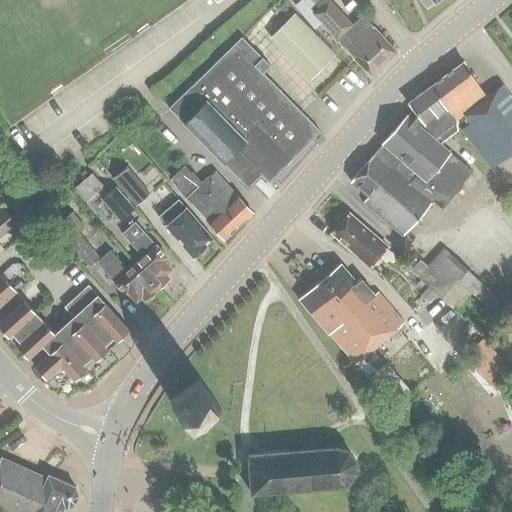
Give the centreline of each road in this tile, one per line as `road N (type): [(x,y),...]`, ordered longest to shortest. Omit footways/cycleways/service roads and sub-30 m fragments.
road 1 (tertiary): [(110,437),(160,353),(419,62)]
road 2 (secondary): [(110,437),(42,411),(0,366)]
